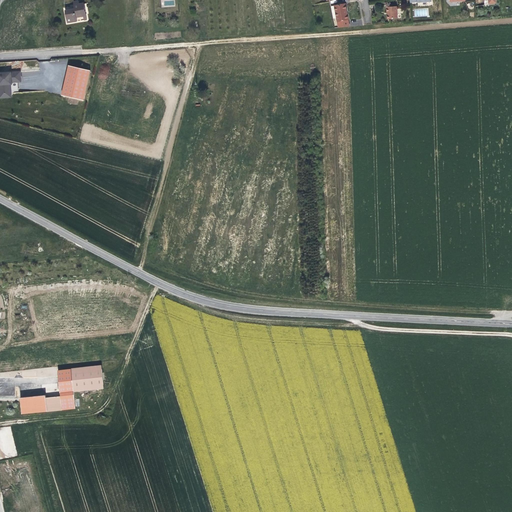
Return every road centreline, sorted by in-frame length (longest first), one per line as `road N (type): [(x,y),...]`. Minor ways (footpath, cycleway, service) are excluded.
road 1 (tertiary): [(511,322),(201,300),(0,200)]
road 2 (track): [(83,50),(511,23)]
road 3 (track): [(157,282),(96,410),(0,425)]
road 4 (track): [(198,42),(138,272)]
road 5 (track): [(511,335),(364,326),(352,315)]
